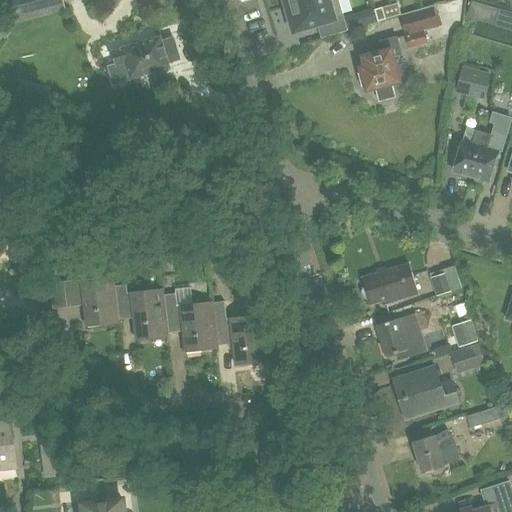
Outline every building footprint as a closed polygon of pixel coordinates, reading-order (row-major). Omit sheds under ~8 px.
[(11,0),(4,2),(9,18),(64,3),(63,0),(11,0)] [(334,19),(328,0),(308,0),(284,7),(289,24),(292,23),(294,31),(306,28),(306,29),(318,26),(321,38),(347,31),(343,16),(334,19)] [(465,19),(493,27),(499,8),(470,0),(465,19)] [(73,5),(21,20),(27,40),(79,25),(73,5)] [(442,28),(435,5),(401,15),(411,49),(429,44),(426,32),(442,28)] [(374,10),(377,22),(386,20),(382,8),(374,10)] [(121,49),(113,52),(117,66),(126,63),(131,79),(171,68),(170,64),(181,60),(175,37),(163,41),(162,37),(121,49)] [(364,72),(359,73),(363,86),(368,85),(369,89),(378,86),(381,100),(395,96),(392,83),(400,81),(396,66),(398,65),(394,50),(400,48),(397,38),(383,42),(386,51),(365,56),(368,66),(362,67),(364,72)] [(465,69),(459,92),(486,99),(492,75),(465,69)] [(24,113),(46,118),(51,95),(29,89),(26,99),(16,97),(13,106),(24,109),(24,113)] [(481,147),(472,176),(477,177),(477,181),(484,183),(486,180),(490,181),(499,153),(502,154),(511,120),(492,113),(489,124),(494,125),(491,135),(486,148),(481,147)] [(463,141),(454,170),(460,172),(460,176),(467,178),(470,175),(472,176),(481,147),(486,148),(491,135),(486,133),(478,130),(468,127),(463,141)] [(365,284),(361,291),(363,298),(370,302),(371,305),(386,300),(387,304),(411,296),(418,294),(409,264),(401,267),(363,278),(365,284)] [(458,293),(451,272),(435,277),(442,299),(458,293)] [(114,275),(66,281),(69,306),(88,304),(90,326),(120,322),(119,319),(118,319),(114,285),(115,285),(114,275)] [(129,284),(115,285),(114,285),(118,319),(119,319),(137,317),(139,339),(169,336),(169,332),(168,332),(163,295),(164,295),(164,288),(130,292),(129,284)] [(178,294),(164,295),(163,295),(168,332),(169,332),(186,331),(189,353),(218,349),(218,345),(217,345),(214,311),(213,302),(179,305),(178,294)] [(227,310),(214,311),(217,345),(218,345),(228,344),(229,348),(235,347),(237,365),(268,361),(262,314),(228,318),(227,310)] [(378,326),(388,357),(398,353),(400,361),(429,352),(417,313),(378,326)] [(461,348),(473,343),(466,322),(453,326),(461,348)] [(486,366),(479,345),(451,354),(457,375),(486,366)] [(449,385),(443,387),(436,368),(395,381),(407,418),(448,405),(447,400),(453,398),(449,385)] [(468,417),(472,428),(510,416),(506,404),(468,417)] [(11,420),(0,421),(0,470),(17,469),(11,420)] [(436,435),(415,442),(425,473),(459,462),(449,431),(437,438),(436,435)] [(47,476),(74,473),(70,437),(42,441),(47,476)] [(495,482),(509,470),(499,459),(485,471),(495,482)] [(462,511),(511,511),(511,486),(511,485),(486,493),(485,494),(488,507),(474,511),(473,506),(462,510),(462,511)] [(124,511),(123,499),(84,504),(84,511),(124,511)]
